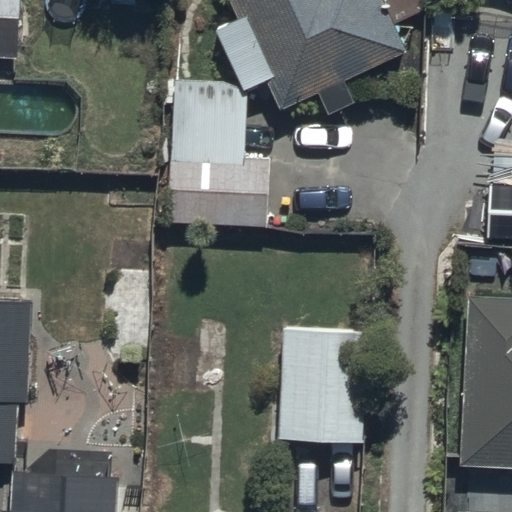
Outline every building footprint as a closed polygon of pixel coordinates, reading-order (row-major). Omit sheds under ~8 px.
[(20,0),(0,0),(0,59),(17,60),(20,0)] [(234,0),(275,88),(402,30),(387,0),(234,0)] [(246,89),(238,89),(169,87),(166,226),(271,229),(273,159),(245,159),(246,89)] [(511,125),(485,126),(486,230),(511,229),(511,125)] [(511,302),(472,300),(471,317),(463,469),(511,471),(511,302)] [(32,304),(0,302),(0,465),(23,466),(32,304)] [(373,335),(285,330),(279,443),(367,447),(373,335)] [(117,511),(119,483),(9,478),(7,511),(117,511)]
